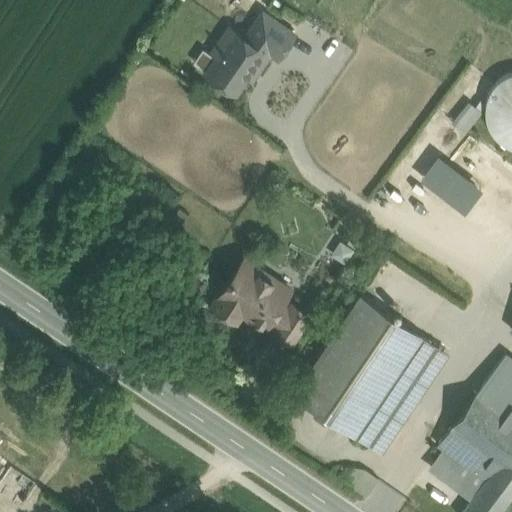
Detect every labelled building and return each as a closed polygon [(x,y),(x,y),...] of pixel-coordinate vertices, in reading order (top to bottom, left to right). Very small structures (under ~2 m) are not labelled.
[(243,32),(227,20),(195,64),(242,98),(291,30),(261,8),(243,32)] [(505,153),(511,150),(511,75),(479,88),(505,153)] [(462,177),(457,190),(481,201),(487,188),(462,177)] [(290,287),(244,257),(214,302),(236,318),(240,311),(252,319),(254,316),(265,324),(269,318),(277,324),(288,307),(280,302),(290,287)] [(361,291),(294,391),(355,432),(422,332),(361,291)] [(277,324),(273,329),(291,342),(310,313),(292,301),(288,307),(277,324)] [(422,332),(355,432),(371,443),(439,343),(422,332)] [(459,389),(460,387),(459,385),(458,383),(456,382),(454,382),(452,382),(451,383),(449,385),(449,387),(449,389),(451,391),(452,392),(454,392),(457,392),(458,391),(459,389)] [(469,396),(469,394),(469,392),(467,390),(466,389),(464,388),(462,389),(460,390),(459,392),(458,394),(459,396),(460,397),(462,399),(464,399),(466,399),(467,397),(469,396)] [(511,417),(476,391),(451,425),(511,470),(511,417)] [(461,511),(455,511),(428,493),(413,511),(499,511),(511,495),(511,470),(451,425),(437,444),(486,480),(461,511)] [(0,480),(11,465),(0,457),(0,480)] [(378,478),(357,463),(343,482),(365,497),(378,478)]
